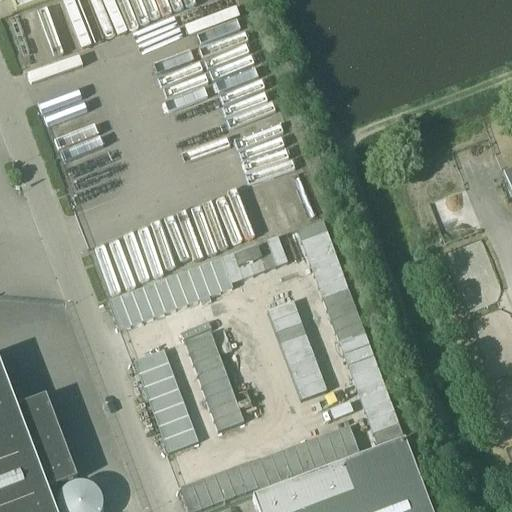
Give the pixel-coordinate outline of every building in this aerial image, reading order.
[(9,0),(16,16),(57,0),(9,0)] [(323,227),(303,234),(306,243),(326,235),(323,227)] [(310,252),(330,244),(327,235),(306,243),(310,252)] [(281,263),(273,242),(263,246),(270,266),(281,263)] [(314,262),(334,255),(330,244),(310,252),(314,262)] [(270,266),(263,246),(253,250),(260,270),(270,266)] [(260,270),(253,250),(242,254),(250,274),(260,270)] [(250,274),(242,254),(232,258),(239,277),(250,274)] [(318,272),(338,265),(334,255),(314,262),(318,272)] [(232,258),(222,261),(229,281),(239,277),(232,258)] [(221,262),(210,266),(221,296),(233,292),(221,262)] [(322,283),(342,275),(338,265),(318,272),(322,283)] [(210,266),(199,270),(210,300),(221,296),(210,266)] [(199,270),(188,274),(199,304),(210,300),(199,270)] [(188,274),(176,278),(188,308),(199,304),(188,274)] [(325,293),(346,285),(342,275),(322,283),(325,293)] [(176,278),(165,283),(176,313),(188,308),(176,278)] [(165,283),(154,287),(165,317),(176,313),(165,283)] [(329,303),(350,296),(346,285),(325,293),(329,303)] [(154,287),(143,291),(154,321),(165,317),(154,287)] [(143,291),(131,295),(143,325),(154,321),(143,291)] [(131,295),(120,300),(131,330),(143,325),(131,295)] [(333,314),(354,306),(350,296),(329,303),(333,314)] [(120,300),(109,304),(120,334),(131,330),(120,300)] [(337,324),(358,316),(354,306),(333,314),(337,324)] [(274,333),(299,323),(295,313),(271,322),(274,333)] [(341,334),(361,326),(358,316),(337,324),(341,334)] [(278,343),(303,334),(299,323),(274,333),(278,343)] [(345,344),(365,337),(361,326),(341,334),(345,344)] [(278,343),(282,353),(307,344),(303,334),(278,343)] [(210,336),(184,346),(188,357),(215,347),(210,336)] [(349,355),(369,347),(365,337),(345,344),(349,355)] [(282,353),(287,364),(311,355),(307,344),(282,353)] [(215,347),(188,357),(192,368),(219,359),(215,347)] [(373,357),(369,347),(349,355),(348,355),(352,365),(373,357)] [(164,354),(134,365),(138,378),(168,367),(164,354)] [(287,364),(292,376),(315,367),(311,355),(287,364)] [(356,375),(376,368),(373,357),(352,365),(356,375)] [(219,359),(192,368),(197,380),(223,370),(219,359)] [(168,367),(138,378),(143,391),(173,380),(168,367)] [(292,376),(296,385),(318,377),(315,367),(292,376)] [(360,386),(380,378),(376,368),(356,375),(360,386)] [(0,511),(53,511),(47,494),(76,483),(45,401),(16,412),(0,369),(0,511)] [(223,370),(197,380),(201,391),(227,381),(223,370)] [(296,385),(300,395),(322,387),(318,377),(296,385)] [(364,396),(384,388),(380,378),(360,386),(364,396)] [(173,380),(143,391),(148,404),(178,393),(173,380)] [(227,381),(201,391),(205,402),(231,392),(227,381)] [(322,387),(300,395),(304,404),(326,395),(322,387)] [(388,398),(384,388),(364,396),(367,406),(388,398)] [(231,392),(205,402),(209,413),(235,403),(231,392)] [(178,393),(148,404),(153,417),(183,406),(178,393)] [(392,409),(388,398),(367,406),(371,416),(392,409)] [(235,403),(209,413),(213,424),(239,415),(235,403)] [(183,406),(153,417),(158,431),(188,419),(183,406)] [(403,439),(395,419),(392,409),(371,416),(374,426),(375,427),(385,423),(393,443),(403,439)] [(239,415),(213,424),(217,435),(244,426),(239,415)] [(188,419),(158,431),(163,444),(193,432),(188,419)] [(393,443),(385,423),(375,427),(382,446),(393,443)] [(374,426),(365,429),(373,450),(382,446),(375,427),(374,426)] [(365,429),(355,433),(363,453),(373,450),(365,429)] [(193,432),(163,444),(168,457),(198,445),(193,432)] [(355,433),(346,436),(354,457),(363,453),(355,433)] [(346,436),(336,440),(344,460),(354,457),(346,436)] [(336,440),(327,444),(334,464),(344,460),(336,440)] [(257,511),(430,511),(405,443),(253,500),(257,511)] [(307,449),(297,453),(305,473),(316,469),(307,449)] [(297,453),(287,457),(295,477),(305,473),(297,453)] [(287,457),(276,461),(284,482),(295,477),(287,457)] [(276,461),(266,466),(274,486),(284,482),(276,461)] [(266,466),(255,470),(264,490),(274,486),(266,466)] [(242,469),(231,474),(240,497),(251,492),(244,474),(242,469)] [(255,470),(244,474),(251,492),(253,494),(264,490),(255,470)] [(231,474),(220,478),(228,501),(240,497),(231,474)] [(228,501),(220,478),(208,482),(217,505),(228,501)] [(204,510),(217,505),(208,482),(195,487),(204,510)] [(195,487),(184,491),(191,511),(197,511),(204,510),(195,487)] [(191,511),(184,491),(173,495),(178,511),(191,511)]
